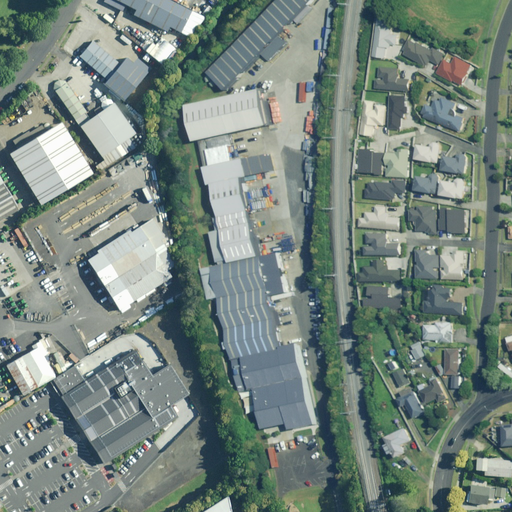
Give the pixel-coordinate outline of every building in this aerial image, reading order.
[(188,9),(170,0),(98,0),(117,10),(120,4),(131,9),(129,13),(164,30),(166,27),(177,32),(188,9)] [(273,0),(204,71),(222,88),(308,0),(273,0)] [(285,42),(278,34),(259,54),(267,61),(285,42)] [(100,82),(120,99),(143,72),(122,54),(116,62),(88,38),(74,55),(103,79),(100,82)] [(155,47),(149,54),(162,65),(168,57),(155,47)] [(417,70),(428,77),(426,80),(430,82),(432,79),(477,106),(479,102),(420,66),(417,70)] [(372,75),(371,89),(411,91),(411,78),(399,77),(400,69),(378,68),(377,76),(372,75)] [(82,110),(62,81),(50,89),(71,118),(82,110)] [(263,86),(188,102),(196,139),(271,123),(263,86)] [(405,95),(389,94),(387,130),(401,131),(402,121),(405,121),(406,114),(410,114),(411,105),(404,105),(405,95)] [(425,114),(424,117),(460,131),(465,118),(457,115),(457,114),(457,113),(457,112),(456,111),(456,110),(455,110),(455,109),(454,108),(457,102),(443,96),(441,100),(438,98),(434,107),(426,103),(422,113),(425,114)] [(387,102),(366,99),(360,135),(372,137),(374,125),(383,126),(387,102)] [(97,157),(131,132),(108,101),(74,125),(97,157)] [(12,154),(42,202),(90,172),(59,124),(12,154)] [(227,133),(206,137),(209,149),(229,145),(227,133)] [(438,162),(440,144),(440,143),(439,143),(439,142),(438,142),(437,142),(436,142),(435,142),(434,142),(434,143),(433,143),(432,143),(432,144),(431,144),(431,146),(418,145),(416,159),(438,162)] [(375,149),(360,148),(357,172),(382,175),(385,153),(374,151),(375,149)] [(387,151),(386,177),(409,178),(410,148),(399,148),(399,151),(387,151)] [(466,173),(468,155),(468,154),(467,154),(466,154),(466,153),(465,153),(464,153),(463,153),(462,153),(461,154),(460,154),(460,155),(459,155),(459,157),(445,156),(443,170),(466,173)] [(208,183),(215,182),(244,176),(248,175),(244,155),(203,164),(208,183)] [(438,193),(440,175),(439,175),(439,174),(438,174),(437,174),(436,174),(435,174),(434,174),(433,174),(433,175),(432,175),(431,175),(431,176),(431,178),(417,176),(415,190),(438,193)] [(215,182),(223,215),(252,209),(244,176),(215,182)] [(464,198),(466,180),(466,179),(465,179),(464,179),(464,178),(463,178),(462,178),(461,178),(460,178),(460,179),(459,179),(458,179),(458,180),(457,180),(457,182),(443,181),(441,195),(464,198)] [(366,188),(366,198),(392,199),(392,197),(396,197),(396,192),(405,193),(406,180),(392,180),(392,183),(369,182),(369,188),(366,188)] [(0,216),(14,209),(0,183),(0,216)] [(436,234),(437,209),(434,209),(434,206),(419,205),(419,208),(410,208),(410,221),(414,221),(414,224),(417,224),(416,230),(425,230),(425,233),(430,233),(430,234),(436,234)] [(361,219),(360,226),(399,229),(401,208),(377,206),(376,212),(366,211),(366,219),(361,219)] [(466,232),(467,209),(444,208),(443,218),(441,218),(441,230),(451,230),(451,232),(466,232)] [(252,209),(223,215),(225,225),(212,228),(219,262),(261,253),(252,209)] [(83,257),(115,308),(167,276),(162,269),(173,263),(145,219),(83,257)] [(365,246),(365,255),(399,255),(399,242),(387,242),(387,233),(367,233),(367,243),(373,243),(373,246),(365,246)] [(427,249),(417,249),(416,278),(439,279),(439,271),(435,271),(435,267),(440,267),(440,254),(427,254),(427,249)] [(464,280),(465,252),(452,251),(452,256),(442,256),(441,266),(446,266),(446,270),(443,270),(443,279),(464,280)] [(260,257),(213,267),(233,357),(280,346),(260,257)] [(360,273),(360,282),(399,282),(399,269),(388,269),(388,265),(385,265),(385,259),(374,259),(374,266),(364,266),(364,273),(360,273)] [(426,301),(425,312),(462,314),(463,302),(449,302),(449,298),(452,298),(452,288),(445,288),(445,285),(437,284),(437,289),(431,289),(431,301),(426,301)] [(365,298),(365,307),(400,309),(401,298),(388,297),(389,287),(369,287),(369,298),(365,298)] [(176,327),(170,319),(154,330),(159,339),(176,327)] [(438,325),(426,325),(426,340),(438,340),(438,342),(453,343),(454,322),(438,322),(438,325)] [(421,342),(413,345),(416,350),(414,350),(419,360),(428,356),(421,342)] [(295,343),(233,357),(240,390),(255,386),(302,376),(295,343)] [(34,346),(2,363),(20,395),(48,378),(52,377),(34,346)] [(173,412),(130,346),(80,377),(73,364),(52,377),(48,378),(101,459),(173,412)] [(463,349),(448,348),(447,375),(462,375),(463,349)] [(441,364),(437,366),(442,376),(447,373),(441,364)] [(405,368),(394,373),(401,388),(412,382),(405,368)] [(313,422),(302,376),(255,386),(264,426),(285,421),(286,428),(313,422)] [(420,387),(428,403),(438,398),(441,403),(449,399),(437,377),(431,380),(433,385),(429,387),(427,383),(420,387)] [(405,398),(401,400),(407,411),(410,409),(416,420),(428,413),(413,387),(402,393),(405,398)] [(406,428),(387,438),(391,444),(387,446),(392,455),(395,453),(398,458),(408,453),(404,446),(413,441),(406,428)] [(483,455),(483,458),(474,458),(472,470),(482,471),(482,476),(510,479),(511,461),(501,460),(501,457),(483,455)] [(493,499),(494,487),(468,483),(465,502),(485,505),(486,499),(493,499)] [(506,490),(496,488),(494,497),(504,499),(506,490)] [(228,511),(221,500),(201,511),(228,511)]
